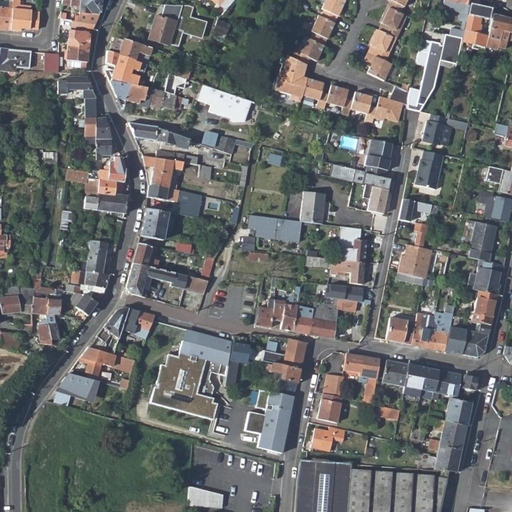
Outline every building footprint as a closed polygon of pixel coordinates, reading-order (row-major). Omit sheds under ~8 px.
[(0,0),(0,7),(9,8),(10,5),(7,5),(7,1),(0,0)] [(77,0),(75,0),(75,6),(79,7),(79,12),(96,15),(97,12),(99,12),(100,2),(77,0)] [(343,0),(324,0),(319,10),(323,11),(320,16),(334,23),(345,1),(343,0)] [(389,0),(390,0),(386,7),(401,14),(407,0),(389,0)] [(442,0),(441,9),(458,13),(456,21),(461,22),(459,31),(450,29),(448,36),(461,39),(465,22),(468,4),(469,0),(442,0)] [(0,29),(10,31),(12,5),(13,2),(9,2),(7,1),(7,5),(10,5),(9,8),(0,7),(0,29)] [(154,15),(146,39),(166,46),(167,44),(176,47),(179,39),(177,38),(179,31),(181,32),(200,38),(205,23),(189,18),(192,6),(188,5),(165,4),(159,17),(154,15)] [(461,39),(459,46),(483,51),(485,44),(487,35),(479,33),(480,29),(478,29),(479,25),(475,24),(477,17),(488,19),(490,8),(468,4),(465,22),(461,39)] [(12,5),(10,31),(21,32),(21,29),(38,29),(40,12),(14,9),(14,6),(12,5)] [(384,17),(378,30),(396,39),(406,16),(401,14),(386,7),(382,16),(384,17)] [(61,12),(60,19),(71,21),(94,24),(96,19),(61,12)] [(317,15),(309,32),(312,34),(309,39),(324,46),(334,23),(320,16),(317,15)] [(483,51),(483,54),(498,57),(500,48),(504,48),(506,40),(511,40),(511,34),(511,19),(491,15),(487,35),(485,44),(483,51)] [(217,18),(214,29),(217,30),(226,33),(227,29),(229,23),(217,18)] [(71,21),(70,26),(84,28),(84,26),(91,29),(94,24),(71,21)] [(229,23),(227,29),(234,31),(236,25),(229,23)] [(374,41),(367,53),(385,62),(396,39),(378,30),(376,29),(371,39),(374,41)] [(217,30),(215,37),(224,40),(226,33),(217,30)] [(68,32),(68,44),(87,45),(88,35),(86,35),(86,33),(68,32)] [(113,35),(108,51),(117,54),(117,55),(133,60),(136,52),(147,56),(150,48),(113,35)] [(459,46),(461,39),(448,36),(444,35),(442,47),(438,46),(438,44),(429,42),(427,53),(417,51),(414,65),(424,67),(419,91),(409,89),(408,93),(405,106),(405,108),(412,110),(414,104),(421,106),(432,89),(439,61),(455,64),(459,46)] [(293,52),(290,58),(306,66),(309,59),(316,63),(324,46),(309,39),(305,37),(297,53),(293,52)] [(427,53),(429,42),(419,40),(417,51),(427,53)] [(68,44),(66,61),(85,62),(87,45),(68,44)] [(0,48),(0,70),(14,72),(15,67),(30,68),(31,51),(0,48)] [(106,50),(105,63),(113,65),(110,78),(140,87),(141,83),(137,82),(138,78),(129,75),(131,66),(137,70),(143,72),(146,65),(144,64),(133,60),(117,55),(117,54),(108,51),(106,50)] [(136,52),(133,60),(144,64),(147,56),(136,52)] [(44,53),(42,73),(55,73),(57,54),(44,53)] [(367,53),(363,61),(372,65),(367,74),(383,81),(391,65),(385,62),(367,53)] [(170,66),(167,72),(185,78),(187,72),(170,66)] [(280,67),(272,93),(289,98),(289,102),(298,104),(300,97),(305,81),(294,78),(296,71),(280,67)] [(57,93),(67,93),(67,88),(82,88),(81,98),(85,98),(95,98),(91,89),(85,77),(66,76),(66,81),(57,81),(57,93)] [(110,78),(108,81),(116,97),(152,107),(152,108),(164,112),(165,108),(177,112),(180,103),(185,105),(187,100),(140,87),(110,78)] [(305,81),(300,97),(320,103),(317,110),(322,111),(324,104),(326,97),(321,95),(323,87),(305,81)] [(374,110),(372,120),(384,123),(385,120),(397,124),(402,105),(405,106),(408,93),(406,92),(400,89),(396,87),(388,102),(377,99),(374,110)] [(326,97),(324,104),(343,109),(341,116),(346,117),(348,111),(350,103),(344,101),(347,93),(328,88),(326,97)] [(233,95),(229,105),(250,113),(251,108),(253,102),(233,95)] [(350,103),(348,111),(367,116),(365,123),(370,125),(372,120),(374,110),(369,109),(371,100),(353,95),(350,103)] [(95,98),(85,98),(84,146),(96,148),(95,138),(109,137),(103,117),(95,117),(95,98)] [(253,102),(251,108),(259,110),(261,105),(253,102)] [(440,144),(447,146),(450,134),(442,132),(444,125),(451,126),(466,130),(467,123),(446,118),(444,118),(430,114),(428,122),(426,121),(421,141),(439,145),(440,144)] [(157,125),(127,123),(133,137),(154,140),(157,126),(157,125)] [(493,129),(492,134),(503,137),(501,146),(511,148),(511,127),(495,123),(493,129)] [(444,125),(442,132),(450,134),(451,126),(444,125)] [(157,126),(154,140),(174,145),(174,147),(185,150),(187,139),(157,126)] [(328,145),(358,149),(360,135),(329,132),(328,145)] [(467,132),(466,139),(474,141),(475,134),(467,132)] [(213,148),(213,149),(230,153),(232,138),(216,135),(213,148)] [(86,173),(85,179),(97,181),(122,182),(125,170),(121,158),(114,157),(114,163),(108,162),(108,167),(105,166),(104,171),(100,170),(100,163),(101,163),(106,160),(106,158),(101,158),(101,155),(109,155),(109,137),(95,138),(96,148),(96,158),(90,158),(88,173),(86,173)] [(368,142),(365,157),(363,156),(360,166),(364,168),(363,172),(363,174),(377,177),(382,178),(383,172),(386,173),(388,162),(386,162),(391,145),(369,140),(368,142)] [(156,150),(155,156),(182,161),(183,155),(156,150)] [(417,159),(412,184),(433,189),(440,155),(421,150),(419,159),(417,159)] [(280,165),(283,156),(270,153),(268,162),(280,165)] [(185,154),(184,161),(197,163),(198,157),(185,154)] [(322,154),(319,165),(325,167),(328,155),(322,154)] [(155,156),(141,156),(143,166),(153,165),(149,183),(167,188),(171,169),(184,172),(196,174),(198,165),(182,161),(155,156)] [(386,191),(388,183),(376,180),(377,177),(363,174),(363,172),(331,164),(328,177),(353,183),(355,183),(383,190),(386,191)] [(481,164),(480,170),(496,174),(498,168),(481,164)] [(201,165),(199,175),(210,177),(212,167),(201,165)] [(496,174),(492,190),(497,191),(503,169),(498,168),(496,174)] [(497,191),(497,192),(511,195),(511,171),(510,171),(503,169),(497,191)] [(67,172),(66,179),(85,181),(84,192),(96,193),(97,181),(85,179),(86,173),(67,172)] [(97,181),(96,193),(124,196),(125,183),(122,182),(97,181)] [(149,183),(147,183),(146,197),(164,201),(165,199),(175,202),(178,190),(167,188),(149,183)] [(361,193),(361,196),(368,197),(366,205),(365,207),(378,210),(383,190),(355,183),(353,191),(361,193)] [(84,192),(83,209),(94,210),(96,193),(84,192)] [(305,192),(300,222),(321,224),(326,195),(305,192)] [(96,193),(94,210),(124,214),(127,196),(124,196),(96,193)] [(359,203),(366,205),(368,197),(361,196),(359,203)] [(402,199),(397,220),(408,222),(410,210),(430,214),(431,206),(402,199)] [(180,206),(178,214),(192,216),(194,208),(180,206)] [(230,222),(235,223),(239,209),(233,207),(230,222)] [(144,222),(139,236),(162,240),(166,218),(167,212),(145,208),(144,222)] [(485,209),(484,216),(497,219),(499,212),(485,209)] [(63,210),(61,227),(67,228),(69,212),(63,210)] [(254,237),(297,242),(300,222),(248,215),(246,229),(255,230),(254,237)] [(415,222),(414,230),(417,231),(414,246),(422,247),(427,225),(415,222)] [(0,257),(5,257),(5,253),(10,246),(10,235),(1,235),(1,225),(0,225),(0,257)] [(474,225),(466,258),(477,260),(503,266),(505,258),(489,254),(494,230),(474,225)] [(357,234),(356,239),(358,239),(359,229),(340,227),(338,249),(341,249),(338,248),(340,233),(357,234)] [(340,260),(363,262),(365,240),(358,239),(356,239),(357,234),(340,233),(338,248),(341,249),(340,260)] [(86,252),(84,272),(101,273),(104,251),(97,250),(98,242),(87,240),(86,252)] [(175,243),(174,251),(188,254),(190,246),(175,243)] [(137,244),(132,262),(145,266),(147,258),(150,247),(137,244)] [(240,251),(252,252),(253,245),(241,244),(240,251)] [(401,255),(398,273),(422,278),(424,270),(428,270),(433,250),(422,247),(414,246),(407,244),(405,256),(401,255)] [(150,247),(147,258),(153,259),(156,248),(151,246),(150,247)] [(363,262),(340,260),(305,256),(305,265),(329,267),(329,271),(345,273),(349,273),(348,283),(361,284),(362,275),(363,262)] [(206,258),(199,279),(207,281),(213,260),(206,258)] [(468,274),(465,288),(477,291),(496,296),(503,266),(477,260),(474,274),(472,274),(472,275),(468,274)] [(132,262),(125,288),(128,293),(145,298),(150,278),(150,277),(145,275),(147,266),(145,266),(132,262)] [(363,262),(362,275),(368,276),(368,272),(375,273),(377,264),(363,262)] [(147,266),(145,275),(150,277),(150,278),(164,281),(163,286),(169,288),(169,286),(183,289),(186,276),(147,266)] [(72,270),(70,282),(83,284),(81,294),(83,294),(89,298),(90,292),(101,293),(107,274),(101,273),(84,272),(79,271),(72,270)] [(398,273),(396,280),(421,285),(423,278),(422,278),(398,273)] [(186,276),(183,289),(203,294),(207,281),(199,279),(186,276)] [(423,278),(421,285),(431,288),(433,281),(423,278)] [(0,298),(0,313),(18,313),(17,298),(19,298),(19,288),(15,288),(15,285),(7,286),(7,293),(7,298),(0,298)] [(67,285),(66,291),(73,293),(74,286),(67,285)] [(40,287),(34,286),(34,293),(49,294),(52,294),(52,289),(40,287)] [(325,289),(325,296),(360,301),(361,291),(343,289),(343,291),(335,290),(325,289)] [(477,291),(470,321),(477,322),(489,325),(496,296),(477,291)] [(34,293),(34,299),(33,314),(46,315),(46,320),(40,320),(40,322),(38,323),(39,344),(49,345),(48,339),(49,299),(49,294),(34,293)] [(78,293),(71,304),(75,306),(83,294),(81,294),(79,294),(78,293)] [(75,306),(74,307),(81,312),(78,316),(83,320),(96,303),(89,298),(83,294),(75,306)] [(257,307),(254,324),(270,327),(271,319),(272,310),(273,300),(274,296),(271,295),(270,298),(268,297),(266,309),(257,307)] [(284,301),(284,304),(297,306),(298,303),(298,300),(285,297),(284,301)] [(19,298),(17,298),(18,313),(33,314),(34,299),(19,298)] [(190,298),(187,309),(197,312),(201,300),(190,298)] [(55,299),(49,299),(48,339),(55,340),(56,316),(64,315),(62,299),(55,299)] [(312,309),(308,334),(331,338),(336,310),(354,312),(356,302),(337,299),(337,306),(331,304),(313,302),(312,309)] [(272,310),(271,319),(280,321),(280,329),(291,331),(294,314),(296,314),(297,306),(284,304),(284,301),(273,300),(272,310)] [(294,314),(291,331),(308,334),(312,309),(303,308),(304,304),(298,303),(297,306),(296,314),(294,314)] [(115,310),(87,346),(91,347),(102,351),(105,344),(104,343),(110,334),(113,336),(104,352),(110,354),(119,330),(123,321),(126,312),(128,308),(124,307),(115,310)] [(126,312),(123,321),(130,323),(134,325),(148,331),(155,316),(128,308),(126,312)] [(414,323),(410,345),(444,352),(451,316),(452,314),(444,313),(440,328),(439,328),(438,334),(437,333),(422,330),(423,325),(414,323)] [(451,316),(444,352),(475,358),(483,352),(489,325),(477,322),(474,333),(465,331),(468,320),(451,316)] [(389,318),(385,340),(410,345),(414,323),(389,318)] [(123,321),(119,330),(126,333),(130,323),(123,321)] [(134,325),(131,335),(145,340),(148,331),(134,325)] [(423,325),(422,330),(437,333),(435,327),(423,325)] [(182,341),(191,343),(194,332),(185,330),(182,341)] [(191,343),(182,341),(177,357),(167,354),(164,365),(160,364),(155,383),(157,384),(156,387),(153,387),(149,403),(212,420),(216,404),(211,403),(212,398),(210,398),(213,387),(208,379),(210,372),(226,376),(232,341),(194,332),(191,343)] [(8,334),(6,350),(14,352),(16,351),(16,334),(8,334)] [(110,334),(104,343),(105,344),(105,346),(107,347),(113,336),(110,334)] [(237,358),(246,359),(248,348),(249,338),(233,335),(232,341),(226,376),(224,387),(232,387),(237,358)] [(274,364),(298,369),(304,342),(288,338),(273,337),(271,347),(284,349),(283,355),(263,351),(261,361),(270,363),(274,364)] [(511,347),(505,346),(503,354),(509,364),(511,364),(511,347)] [(91,347),(84,373),(97,376),(100,365),(111,367),(112,363),(131,368),(133,361),(110,354),(104,352),(102,351),(91,347)] [(246,359),(254,360),(256,349),(248,348),(246,359)] [(345,353),(342,370),(357,373),(367,375),(366,384),(362,402),(371,404),(377,370),(379,359),(345,353)] [(379,359),(377,370),(383,371),(385,361),(379,359)] [(383,371),(380,383),(402,387),(406,365),(385,361),(383,371)] [(275,393),(292,396),(298,369),(274,364),(271,373),(279,375),(275,393)] [(402,387),(401,394),(418,397),(420,390),(424,368),(406,365),(402,387)] [(420,390),(418,397),(427,399),(428,395),(432,396),(433,393),(437,370),(424,368),(420,390)] [(437,370),(433,393),(437,393),(444,395),(448,373),(437,370)] [(57,386),(85,399),(92,379),(67,372),(57,386)] [(325,373),(321,393),(322,393),(338,397),(339,391),(330,389),(333,375),(325,373)] [(357,373),(356,382),(366,384),(367,375),(357,373)] [(448,373),(444,395),(455,397),(460,375),(448,373)] [(333,375),(330,389),(339,391),(342,377),(333,375)] [(462,375),(459,388),(472,391),(475,381),(473,378),(462,375)] [(259,434),(256,447),(280,454),(292,396),(275,393),(258,391),(255,408),(264,410),(263,415),(247,412),(243,431),(259,434)] [(57,392),(54,403),(56,404),(65,406),(66,406),(69,396),(57,392)] [(322,393),(316,418),(335,423),(341,397),(338,397),(322,393)] [(401,394),(400,401),(417,404),(418,397),(401,394)] [(429,412),(427,418),(435,419),(465,427),(470,404),(448,399),(443,419),(441,418),(441,415),(429,412)] [(376,406),(375,415),(385,417),(387,408),(376,406)] [(387,408),(385,417),(396,419),(398,410),(387,408)] [(431,434),(428,449),(436,451),(437,446),(459,451),(465,427),(435,419),(434,425),(442,427),(439,436),(431,434)] [(314,428),(310,447),(329,451),(333,433),(337,434),(338,429),(328,426),(327,431),(314,428)] [(412,429),(410,438),(421,441),(424,431),(412,429)] [(428,455),(426,462),(432,467),(432,470),(454,472),(459,451),(437,446),(436,451),(435,456),(428,455)] [(296,481),(293,511),(437,511),(445,478),(348,470),(349,463),(299,459),(296,481)] [(191,487),(188,487),(186,506),(221,508),(222,495),(191,487)]
